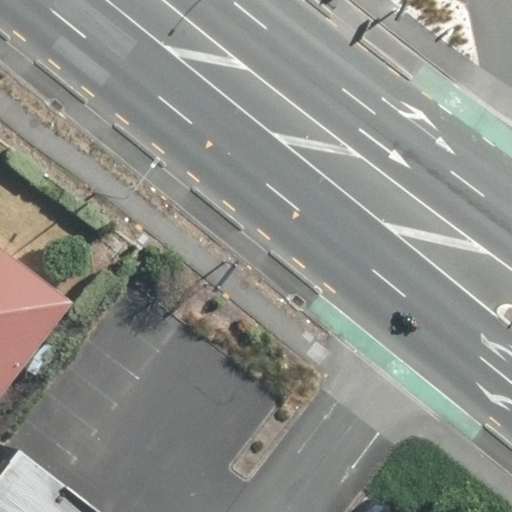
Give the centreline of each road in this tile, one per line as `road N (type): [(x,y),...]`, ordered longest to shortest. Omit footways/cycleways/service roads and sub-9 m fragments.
road 1 (secondary): [(511,408),(37,0)]
road 2 (secondary): [(239,0),(511,231)]
